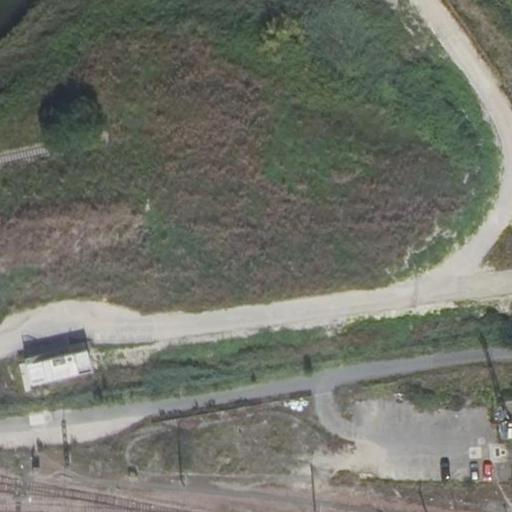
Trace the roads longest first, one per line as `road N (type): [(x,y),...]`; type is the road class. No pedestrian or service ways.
road 1 (unclassified): [(0,428),(511,355)]
road 2 (unknown): [(311,382),(316,409),(337,425),(439,429),(511,451)]
